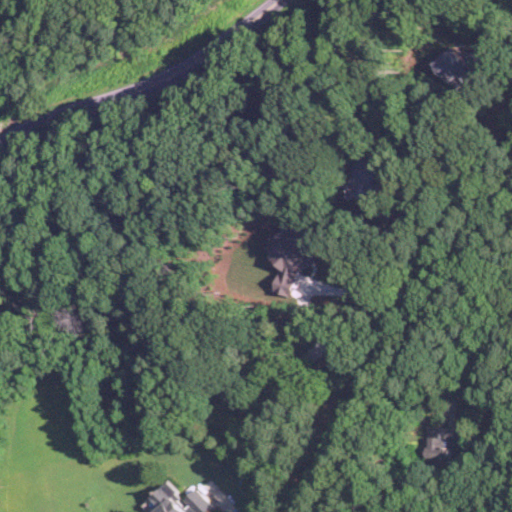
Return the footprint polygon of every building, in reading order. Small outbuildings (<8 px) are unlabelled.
[(459,43),(437,61),(457,87),(494,57),(482,42),(468,54),(459,43)] [(342,179),(372,198),(394,163),(364,145),(342,179)] [(277,290),(292,294),(296,293),(299,285),(297,284),(300,276),(303,268),(307,264),(311,268),(321,260),(317,256),(323,251),(321,249),(329,243),(309,220),(304,225),(298,218),(273,240),(279,247),(273,253),(282,263),(284,265),(277,290)] [(460,426),(429,426),(429,457),(460,457),(460,426)] [(144,503),(152,511),(209,511),(217,506),(201,486),(188,497),(173,479),(144,503)]
